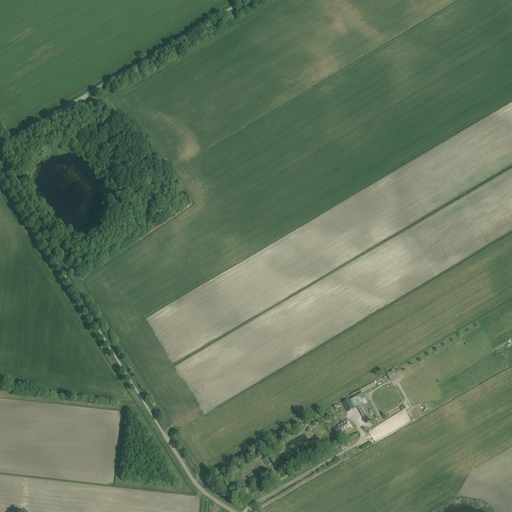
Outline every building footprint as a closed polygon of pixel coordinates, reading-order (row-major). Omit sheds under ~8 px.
[(394,370),(387,374),(391,381),(397,377),(394,370)] [(376,387),(373,383),(360,390),(363,394),(376,387)] [(363,394),(350,401),(354,409),(357,407),(365,420),(371,416),(366,409),(370,407),(363,394)] [(343,403),(348,412),(353,409),(348,400),(343,403)] [(344,433),(352,428),(347,420),(337,426),(338,428),(333,430),(336,436),(344,432),(344,433)]
